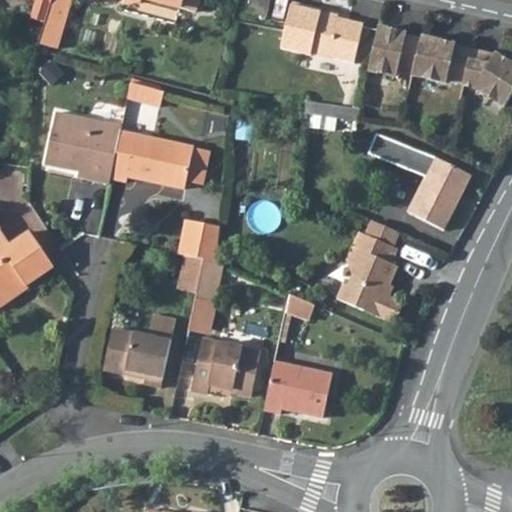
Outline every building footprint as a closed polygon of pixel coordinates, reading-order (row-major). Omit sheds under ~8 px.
[(40,0),(35,0),(30,17),(47,22),(47,20),(52,4),(40,0)] [(53,0),(52,4),(47,20),(66,27),(73,2),(64,0),(53,0)] [(64,0),(73,2),(73,0),(125,0),(141,4),(141,0),(145,0),(190,11),(192,0),(64,0)] [(247,0),(245,11),(262,15),(266,0),(247,0)] [(290,8),(284,34),(279,52),(309,60),(310,56),(352,67),(362,29),(335,21),(334,27),(318,23),(320,16),(290,8)] [(47,22),(39,48),(59,53),(66,27),(47,20),(47,22)] [(408,31),(380,25),(370,67),(397,74),(398,69),(415,72),(423,38),(407,34),(408,31)] [(423,38),(415,72),(447,80),(448,77),(465,80),(472,48),(456,44),(456,42),(423,35),(423,38)] [(465,80),(465,82),(477,85),(506,104),(511,95),(511,61),(498,52),(496,54),(472,48),(465,80)] [(132,85),(129,101),(161,110),(164,95),(132,85)] [(80,177),(112,184),(113,178),(123,132),(124,124),(59,110),(47,161),(82,169),(80,177)] [(123,132),(113,178),(130,182),(131,176),(187,189),(188,182),(196,148),(123,132)] [(387,137),(386,156),(429,173),(411,214),(445,231),(472,175),(387,137)] [(196,148),(188,182),(203,186),(211,151),(196,148)] [(222,227),(187,220),(182,252),(188,254),(207,258),(219,260),(222,227)] [(0,224),(0,289),(2,292),(0,293),(0,309),(5,316),(28,301),(26,298),(62,272),(38,237),(18,250),(0,224)] [(342,286),(337,298),(394,324),(403,304),(385,295),(397,268),(390,265),(396,250),(358,233),(346,258),(355,274),(350,284),(349,286),(342,286)] [(188,254),(180,288),(200,291),(207,258),(188,254)] [(200,291),(199,299),(218,303),(226,264),(219,260),(207,258),(200,291)] [(288,315),(314,322),(319,303),(293,296),(288,315)] [(199,299),(192,329),(212,333),(218,303),(199,299)] [(116,326),(106,369),(130,375),(131,369),(149,374),(147,383),(164,387),(180,317),(158,313),(153,334),(116,326)] [(212,391),(213,388),(215,381),(237,386),(236,389),(255,393),(264,349),(206,337),(195,387),(212,391)] [(277,361),(266,410),(285,414),(286,407),(327,415),(336,374),(277,361)] [(215,381),(213,388),(235,393),(236,389),(237,386),(215,381)]
